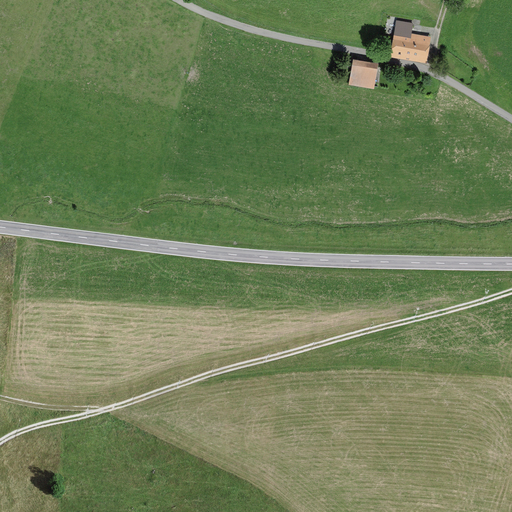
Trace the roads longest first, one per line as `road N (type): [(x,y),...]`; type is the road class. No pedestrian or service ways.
road 1 (track): [(0,442),(214,372),(511,290)]
road 2 (secondary): [(0,227),(261,256),(511,264)]
road 3 (unclassified): [(511,119),(430,70),(253,30),(178,0)]
